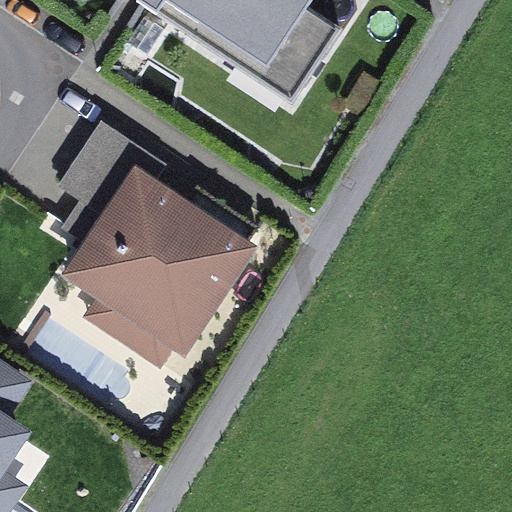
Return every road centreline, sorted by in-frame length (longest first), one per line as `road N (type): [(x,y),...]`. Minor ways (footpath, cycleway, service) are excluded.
road 1 (residential): [(156,511),(465,0)]
road 2 (residential): [(0,29),(56,66),(0,150)]
